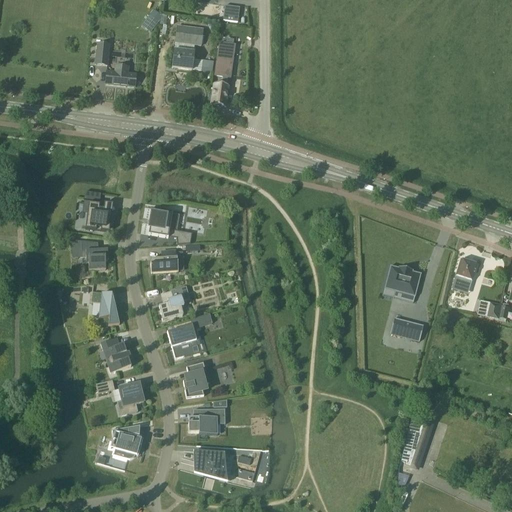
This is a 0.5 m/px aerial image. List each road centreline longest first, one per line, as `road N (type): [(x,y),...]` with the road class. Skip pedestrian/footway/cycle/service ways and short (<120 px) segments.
road 1 (residential): [(150,495),(168,446),(166,392),(129,256),(147,135)]
road 2 (tertiary): [(340,176),(511,234)]
road 3 (unclassified): [(259,146),(264,0)]
